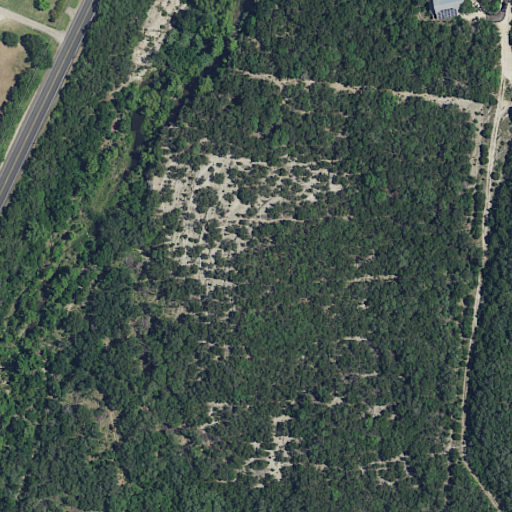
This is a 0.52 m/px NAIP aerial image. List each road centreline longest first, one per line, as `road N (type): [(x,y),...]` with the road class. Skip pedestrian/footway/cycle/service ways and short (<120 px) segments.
road 1 (track): [(506,0),(463,405),(468,458),(501,511)]
road 2 (tertiary): [(93,0),(0,193)]
